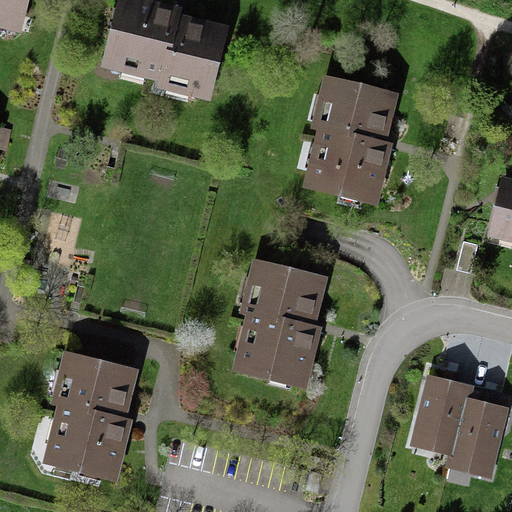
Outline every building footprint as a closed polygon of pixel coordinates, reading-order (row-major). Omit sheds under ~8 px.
[(0,0),(0,21),(17,26),(23,0),(0,0)] [(175,15),(124,2),(109,62),(163,76),(161,83),(207,94),(222,32),(175,20),(175,15)] [(391,98),(330,82),(319,125),(326,127),(311,183),(372,199),(385,147),(379,146),(391,98)] [(511,236),(511,183),(503,182),(492,226),(509,231),(511,236)] [(470,275),(478,244),(464,241),(456,271),(470,275)] [(320,281),(258,266),(248,309),(255,311),(241,367),(301,382),(314,330),(308,329),(320,281)] [(130,374),(69,358),(58,402),(66,404),(52,458),(112,474),(125,423),(118,421),(130,374)] [(452,455),(466,402),(468,391),(430,381),(414,446),(452,455)] [(466,402),(452,455),(449,467),(488,477),(504,412),(466,402)]
